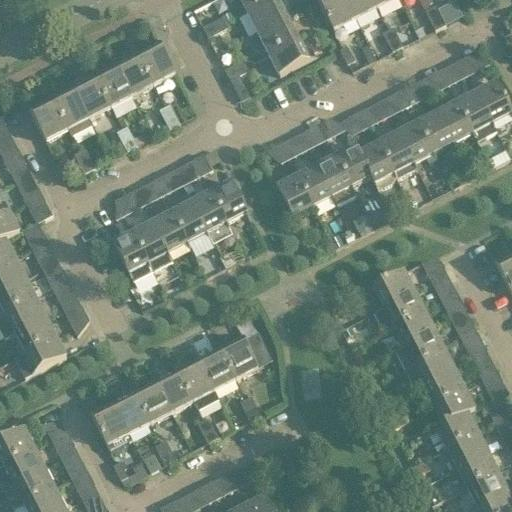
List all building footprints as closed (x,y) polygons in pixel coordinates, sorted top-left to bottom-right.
[(239,0),(248,17),(277,2),(275,0),(239,0)] [(356,25),(343,0),(332,0),(319,7),(334,36),(356,25)] [(370,0),(343,0),(356,25),(377,14),(370,0)] [(397,0),(370,0),(377,14),(399,3),(397,0)] [(287,23),(277,2),(248,17),(258,38),(287,23)] [(430,26),(441,21),(436,10),(425,16),(430,26)] [(441,21),(430,26),(435,35),(446,29),(441,21)] [(222,22),(213,27),(219,37),(227,33),(222,22)] [(298,45),(287,23),(258,38),(269,60),(298,45)] [(219,37),(213,27),(203,32),(209,43),(219,37)] [(388,48),(398,42),(393,32),(383,38),(388,48)] [(398,42),(388,48),(392,57),(403,51),(398,42)] [(365,43),(360,46),(370,68),(376,65),(365,43)] [(309,67),(298,45),(269,60),(280,82),(309,67)] [(347,51),(340,55),(348,69),(354,66),(347,51)] [(139,63),(154,92),(176,81),(161,52),(139,63)] [(480,75),(489,70),(474,58),(465,62),(480,75)] [(154,92),(139,63),(118,74),(133,103),(154,92)] [(244,65),(235,70),(240,80),(249,75),(244,65)] [(240,80),(235,70),(225,75),(231,85),(240,80)] [(133,103),(118,74),(96,85),(112,114),(133,103)] [(434,78),(449,91),(457,87),(442,75),(442,74),(434,78)] [(441,95),(448,91),(449,91),(434,78),(433,78),(426,82),(426,83),(441,95)] [(96,85),(75,96),(90,125),(112,114),(96,85)] [(477,99),(492,128),(511,117),(511,116),(497,88),(477,99)] [(394,98),(410,111),(418,107),(403,95),(402,94),(394,98)] [(90,125),(75,96),(54,107),(69,136),(90,125)] [(394,98),(394,99),(387,103),(402,115),(409,111),(410,111),(394,98)] [(472,138),(477,147),(497,137),(492,128),(477,99),(457,109),(472,138)] [(69,136),(54,107),(32,119),(47,148),(69,136)] [(165,126),(176,120),(170,109),(160,115),(165,126)] [(457,109),(438,119),(453,148),(472,138),(457,109)] [(355,119),(371,131),(379,127),(364,115),(363,114),(355,119)] [(355,119),(354,119),(347,123),(362,135),(370,132),(371,131),(355,119)] [(453,148),(438,119),(418,129),(433,158),(453,148)] [(176,120),(165,126),(170,134),(180,129),(176,120)] [(0,148),(12,143),(5,130),(6,129),(2,121),(0,122),(0,148)] [(328,145),(337,140),(321,128),(320,128),(312,132),(328,145)] [(433,158),(418,129),(399,139),(414,168),(433,158)] [(123,148),(133,143),(127,132),(117,137),(123,148)] [(320,149),(327,145),(328,145),(312,132),(311,132),(305,136),(305,137),(320,149)] [(399,139),(379,149),(394,178),(414,168),(399,139)] [(12,143),(0,148),(0,157),(6,170),(23,162),(19,154),(18,154),(12,143)] [(137,151),(133,143),(123,148),(127,156),(137,151)] [(288,165),(297,161),(281,148),(272,153),(288,165)] [(379,149),(360,159),(359,159),(371,181),(370,181),(374,189),(375,188),(377,193),(385,193),(392,189),(397,182),(394,178),(379,149)] [(356,152),(336,162),(351,191),(370,181),(371,181),(359,159),(360,159),(356,152)] [(288,165),(272,153),(266,156),(281,169),(288,165)] [(80,170),(90,165),(85,154),(74,159),(80,170)] [(201,161),(202,181),(212,176),(204,160),(201,161)] [(194,185),(202,181),(201,161),(193,165),(194,185)] [(26,168),(23,162),(6,170),(16,190),(32,182),(26,169),(26,168)] [(351,191),(336,162),(316,173),(331,201),(333,201),(337,210),(356,201),(351,191)] [(90,165),(80,170),(85,178),(95,173),(90,165)] [(331,201),(316,173),(297,183),(312,212),(331,201)] [(172,197),(170,177),(162,181),(163,201),(172,197)] [(163,201),(162,181),(154,184),(154,185),(155,205),(163,201)] [(32,182),(16,190),(26,209),(43,201),(39,193),(38,193),(32,182)] [(312,212),(297,183),(277,193),(292,222),(312,212)] [(211,198),(227,228),(247,218),(231,188),(211,198)] [(132,217),(131,197),(130,197),(122,201),(124,221),(132,217)] [(227,228),(211,198),(192,208),(207,238),(227,228)] [(0,201),(0,223),(9,219),(0,201)] [(46,208),(43,201),(26,209),(36,228),(37,229),(38,228),(53,220),(52,219),(46,208)] [(124,221),(122,201),(115,205),(116,225),(124,221)] [(192,208),(172,218),(188,248),(207,238),(192,208)] [(172,218),(152,228),(168,258),(188,248),(172,218)] [(0,223),(0,248),(5,246),(19,239),(9,219),(0,223)] [(364,219),(352,225),(359,238),(360,238),(371,232),(364,219)] [(37,229),(36,228),(22,235),(33,256),(45,240),(44,238),(43,238),(38,228),(37,229)] [(168,258),(152,228),(133,238),(153,278),(173,268),(168,258)] [(153,278),(133,238),(113,249),(133,288),(153,278)] [(338,239),(331,243),(336,254),(344,250),(338,239)] [(45,240),(33,256),(43,275),(55,260),(49,249),(49,248),(45,240)] [(0,248),(0,272),(15,265),(5,246),(0,248)] [(55,260),(43,275),(53,295),(65,279),(62,272),(61,272),(55,260)] [(511,262),(496,271),(511,302),(511,262)] [(15,265),(0,272),(0,297),(25,285),(15,265)] [(441,266),(421,267),(426,276),(445,275),(441,266)] [(383,312),(413,297),(403,277),(373,292),(383,312)] [(69,287),(65,279),(53,295),(63,314),(75,299),(69,287)] [(35,304),(25,285),(0,297),(0,309),(5,320),(35,304)] [(413,297),(383,312),(384,314),(374,319),(383,338),(393,333),(393,332),(423,317),(413,297)] [(442,307),(462,306),(458,298),(457,299),(438,300),(442,307)] [(81,311),(75,299),(63,314),(73,334),(85,318),(82,311),(81,311)] [(5,320),(0,322),(0,336),(4,345),(15,339),(45,324),(35,304),(5,320)] [(465,314),(462,306),(442,307),(446,315),(465,314)] [(433,336),(423,317),(393,332),(393,333),(403,352),(433,336)] [(90,326),(85,318),(73,334),(77,342),(90,326)] [(56,343),(45,324),(15,339),(25,358),(25,359),(56,343)] [(351,331),(343,336),(346,342),(354,338),(351,331)] [(433,336),(403,352),(404,352),(395,357),(405,376),(413,371),(443,356),(433,336)] [(458,339),(462,346),(482,345),(478,338),(477,338),(458,339)] [(25,359),(25,358),(14,364),(25,384),(66,363),(56,343),(25,359)] [(243,345),(221,356),(237,385),(259,374),(243,345)] [(466,354),(485,353),(486,353),(482,345),(462,346),(466,354)] [(237,385),(221,356),(200,367),(215,396),(237,385)] [(443,356),(413,371),(423,391),(453,375),(443,356)] [(200,367),(179,378),(194,407),(198,416),(219,406),(214,396),(215,396),(200,367)] [(453,375),(423,391),(433,411),(463,395),(453,375)] [(501,381),(498,376),(497,376),(478,377),(482,386),(484,390),(494,385),(501,381)] [(194,407),(179,378),(157,389),(173,418),(194,407)] [(494,385),(484,390),(487,395),(503,387),(502,384),(501,381),(494,385)] [(157,389),(136,400),(151,429),(173,418),(157,389)] [(474,415),(463,395),(433,411),(443,430),(466,418),(466,419),(474,415)] [(136,400),(115,411),(130,440),(151,429),(136,400)] [(245,417),(256,411),(251,402),(240,407),(245,417)] [(115,411),(93,422),(111,456),(133,445),(130,440),(115,411)] [(256,411),(245,417),(250,426),(261,421),(256,411)] [(492,421),(495,428),(511,420),(508,413),(507,414),(492,421)] [(443,430),(436,433),(446,453),(476,438),(466,419),(466,418),(443,430)] [(499,436),(511,429),(511,421),(511,420),(495,428),(499,436)] [(203,439),(213,433),(208,424),(198,429),(203,439)] [(218,443),(213,433),(203,439),(208,448),(218,443)] [(0,460),(5,469),(34,454),(24,434),(0,446),(0,460)] [(52,445),(71,444),(67,436),(47,437),(51,445),(52,445)] [(476,438),(446,453),(456,473),(486,457),(476,438)] [(75,452),(75,451),(71,444),(52,445),(51,445),(55,453),(75,452)] [(160,460),(171,455),(166,445),(155,451),(160,460)] [(34,454),(5,469),(5,470),(0,472),(0,489),(3,495),(44,474),(34,454)] [(276,454),(253,465),(260,478),(283,466),(276,454)] [(176,465),(171,455),(160,460),(165,470),(176,465)] [(486,457),(456,473),(466,493),(496,477),(486,457)] [(154,459),(144,464),(151,478),(161,473),(154,459)] [(120,467),(113,471),(121,486),(128,482),(120,467)] [(248,488),(257,483),(241,471),(233,476),(248,488)] [(55,493),(44,474),(3,495),(11,511),(19,511),(26,509),(25,509),(55,493)] [(68,477),(71,484),(72,484),(91,483),(87,475),(87,476),(68,477)] [(476,511),(506,497),(496,477),(466,493),(476,511)] [(95,491),(91,483),(72,484),(71,484),(75,492),(95,491)] [(209,488),(202,492),(217,504),(225,500),(209,488)] [(217,504),(202,492),(194,496),(209,508),(217,504)] [(64,511),(55,493),(25,509),(26,509),(27,511),(64,511)] [(511,511),(511,507),(506,497),(476,511),(511,511)] [(246,511),(271,511),(266,501),(246,511)]
